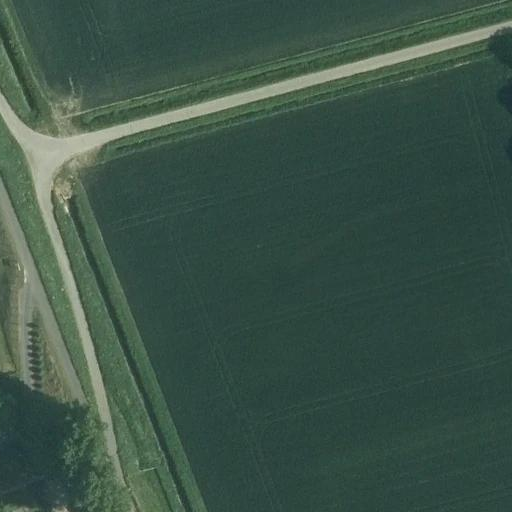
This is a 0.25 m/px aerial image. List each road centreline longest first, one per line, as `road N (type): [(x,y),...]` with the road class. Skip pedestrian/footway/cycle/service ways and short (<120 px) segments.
road 1 (unclassified): [(28,158),(511,22)]
road 2 (unclassified): [(131,511),(28,158)]
road 3 (unclassified): [(0,195),(126,511)]
road 4 (unknown): [(38,288),(26,315),(32,419),(94,511)]
